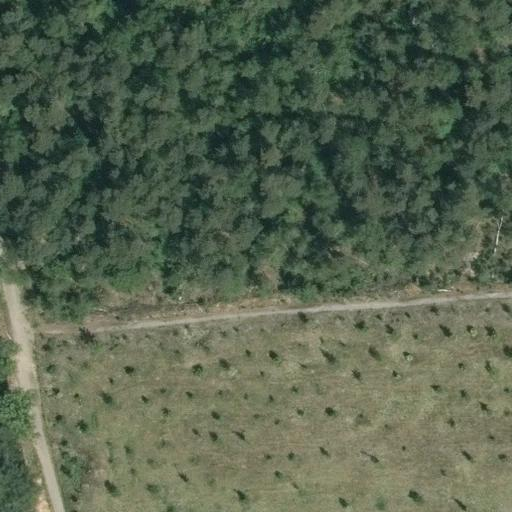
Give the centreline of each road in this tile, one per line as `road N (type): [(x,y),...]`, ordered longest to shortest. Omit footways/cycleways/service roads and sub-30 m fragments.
road 1 (track): [(20,346),(511,311)]
road 2 (track): [(0,248),(57,511)]
